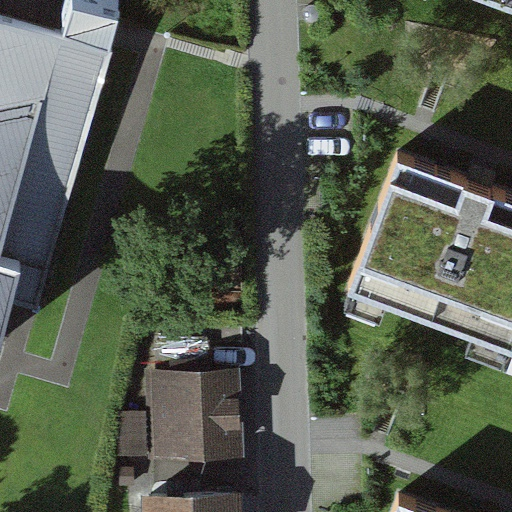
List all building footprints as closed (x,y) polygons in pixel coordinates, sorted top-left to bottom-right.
[(511,0),(464,0),(511,17),(511,0)] [(119,51),(0,17),(0,339),(9,306),(51,318),(87,177),(119,51)] [(511,206),(373,154),(325,284),(511,353),(511,206)] [(229,360),(158,362),(161,447),(232,444),(229,360)] [(241,511),(241,482),(147,485),(147,511),(241,511)] [(420,511),(390,501),(386,511),(420,511)]
